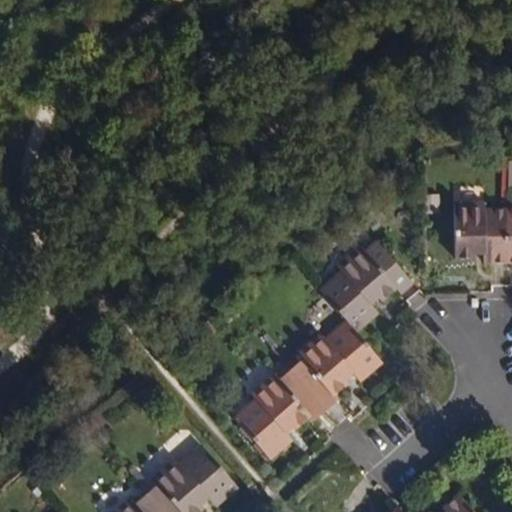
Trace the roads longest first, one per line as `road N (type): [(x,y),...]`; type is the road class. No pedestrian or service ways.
road 1 (track): [(0,410),(180,208),(342,64),(445,0)]
road 2 (track): [(168,0),(52,94),(21,151),(24,205),(54,271),(56,306),(0,367)]
road 3 (residential): [(503,378),(387,474),(352,434)]
